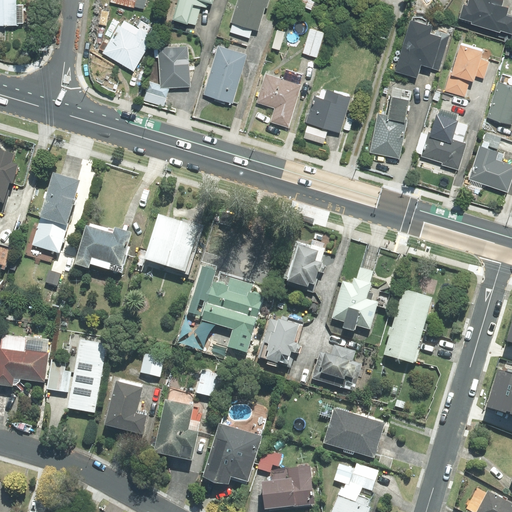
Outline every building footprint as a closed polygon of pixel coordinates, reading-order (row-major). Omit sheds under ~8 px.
[(18,6),(17,0),(0,0),(0,24),(26,24),(25,6),(18,6)] [(126,11),(127,6),(135,7),(136,0),(115,0),(114,9),(126,11)] [(179,0),(173,18),(196,26),(204,1),(213,4),(214,0),(179,0)] [(271,0),(238,0),(231,22),(234,23),(231,32),(250,38),(253,29),(257,31),(265,7),(269,9),(271,0)] [(320,1),(317,0),(299,0),(298,4),(317,9),(320,1)] [(465,4),(461,17),(473,21),(472,24),(511,36),(511,16),(507,15),(510,7),(502,4),(503,0),(470,0),(469,5),(465,4)] [(432,24),(411,18),(396,70),(418,77),(422,64),(440,69),(449,38),(430,32),(432,24)] [(135,72),(158,29),(140,19),(136,26),(125,20),(122,26),(119,24),(103,54),(135,72)] [(325,32),(309,28),(303,54),(319,58),(325,32)] [(484,50),(459,43),(445,91),(465,96),(470,81),(473,82),(475,75),(486,78),(490,62),(481,59),(484,50)] [(165,99),(170,86),(190,86),(189,45),(159,46),(159,83),(151,80),(146,92),(165,99)] [(234,104),(247,54),(218,46),(204,96),(234,104)] [(302,86),(299,85),(302,78),(285,73),(284,78),(267,73),(258,102),(275,108),(271,123),(289,128),(302,86)] [(389,115),(378,113),(370,154),(400,159),(412,90),(394,86),(395,79),(387,77),(385,92),(393,94),(389,115)] [(490,114),(495,115),(493,120),(508,124),(509,119),(511,119),(511,85),(499,82),(490,114)] [(341,132),(352,97),(323,88),(320,98),(316,97),(312,112),(309,111),(306,122),(308,122),(303,138),(324,144),(329,129),(341,132)] [(459,170),(467,143),(453,139),(458,120),(437,114),(428,148),(425,148),(423,156),(444,162),(443,165),(459,170)] [(511,140),(487,132),(470,179),(508,192),(511,179),(511,161),(505,159),(507,154),(511,155),(511,140)] [(0,201),(4,203),(10,183),(12,184),(18,164),(12,162),(14,154),(0,149),(0,201)] [(80,180),(53,172),(40,217),(66,225),(80,180)] [(203,228),(159,214),(144,261),(188,275),(203,228)] [(66,225),(40,217),(37,226),(33,225),(25,255),(51,263),(54,252),(58,253),(66,225)] [(89,226),(86,225),(74,264),(89,268),(90,264),(122,273),(130,247),(127,246),(131,233),(115,228),(114,230),(90,223),(89,226)] [(288,279),(287,280),(289,281),(287,285),(313,292),(326,248),(323,247),(324,244),(312,240),(311,244),(294,239),(283,278),(288,279)] [(11,248),(0,244),(0,267),(5,269),(11,248)] [(253,290),(255,283),(220,272),(218,278),(214,277),(216,270),(203,266),(189,311),(203,316),(202,319),(233,329),(227,347),(248,353),(266,294),(253,290)] [(352,284),(343,281),(332,318),(370,329),(378,302),(372,300),(374,294),(368,292),(371,283),(370,283),(373,271),(360,267),(357,279),(354,278),(352,284)] [(61,274),(50,270),(46,282),(57,286),(61,274)] [(432,298),(404,289),(384,354),(413,363),(413,361),(416,362),(427,325),(424,324),(432,298)] [(297,344),(304,323),(282,316),(281,320),(278,319),(278,320),(270,318),(258,357),(268,360),(267,363),(277,366),(277,364),(291,368),(295,352),(299,353),(301,346),(297,344)] [(1,346),(0,345),(0,384),(13,386),(22,379),(44,382),(48,353),(47,353),(48,341),(2,334),(1,346)] [(95,413),(107,344),(80,340),(68,408),(95,413)] [(331,355),(320,351),(312,378),(354,391),(362,364),(352,361),(355,351),(334,345),(331,355)] [(165,355),(145,351),(141,372),(160,376),(165,355)] [(66,363),(53,360),(48,389),(68,393),(72,372),(64,371),(66,363)] [(511,372),(500,369),(489,406),(511,412),(511,372)] [(222,375),(202,370),(197,392),(217,397),(222,375)] [(143,388),(116,381),(105,424),(142,434),(147,416),(136,413),(143,388)] [(193,406),(165,400),(154,451),(192,460),(201,422),(190,419),(193,406)] [(334,408),(323,442),(374,458),(375,454),(384,423),(334,408)] [(262,436),(219,424),(203,476),(229,484),(231,476),(248,481),(262,436)] [(264,449),(258,468),(270,472),(272,465),(278,466),(282,454),(264,449)] [(375,454),(374,458),(380,460),(378,466),(390,469),(393,459),(375,454)] [(345,484),(344,489),(359,495),(362,486),(371,490),(378,471),(357,463),(354,469),(340,464),(334,480),(345,484)] [(289,478),(262,481),(265,509),(314,504),(310,466),(288,468),(289,478)] [(370,499),(359,495),(344,489),(341,488),(331,511),(368,511),(370,507),(367,506),(370,499)] [(476,511),(511,511),(511,504),(488,491),(476,511)]
